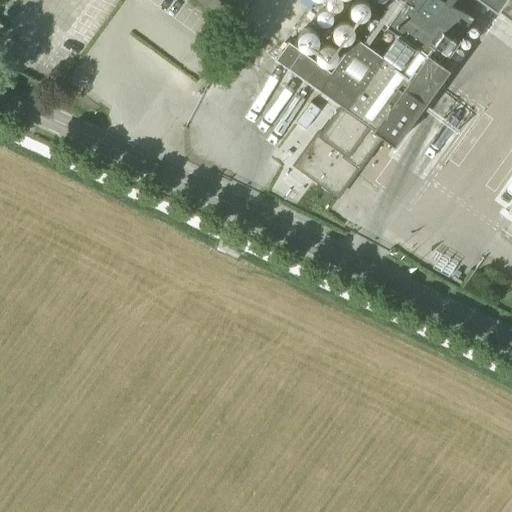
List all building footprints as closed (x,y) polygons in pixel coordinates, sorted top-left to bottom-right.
[(224,0),(182,0),(186,3),(187,0),(195,0),(224,20),(234,7),(224,0)] [(440,64),(473,19),(450,6),(444,3),(438,0),(406,0),(386,27),(398,35),(382,57),(355,38),(330,72),(288,42),(275,60),(340,107),(321,134),(318,132),(294,165),(338,196),(381,137),(394,146),(449,70),(440,64)] [(312,0),(317,10),(324,6),(342,43),(359,35),(342,0),(312,0)] [(353,0),(365,26),(379,19),(370,0),(353,0)] [(511,207),(510,210),(511,211),(511,0),(482,0),(511,21),(511,207)] [(155,32),(134,77),(167,92),(188,47),(155,32)] [(276,77),(245,115),(253,122),(284,84),(276,77)] [(311,127),(325,108),(315,101),(301,120),(311,127)] [(408,173),(424,183),(434,167),(417,157),(408,173)] [(465,258),(447,275),(462,291),(480,274),(465,258)]
